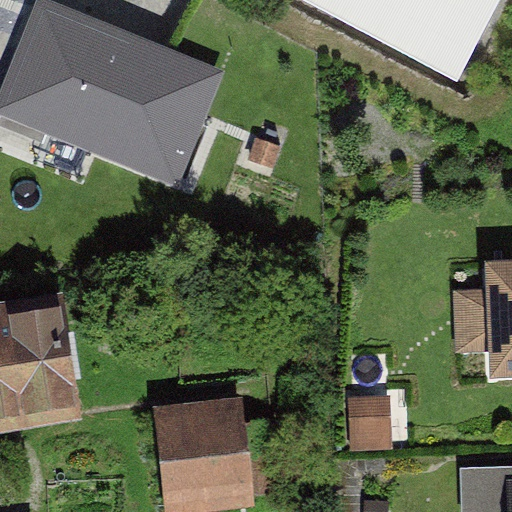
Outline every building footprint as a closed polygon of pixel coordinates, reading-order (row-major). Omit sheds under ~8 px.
[(511,0),(308,0),(475,85),(511,13),(511,0)] [(216,71),(45,5),(5,106),(177,172),(216,71)] [(511,265),(484,266),(487,378),(511,376),(511,265)] [(67,306),(0,315),(0,439),(85,428),(67,306)] [(391,396),(352,397),(354,451),(393,450),(391,396)] [(247,400),(148,411),(158,511),(258,511),(257,495),(288,492),(281,424),(250,427),(247,400)] [(511,511),(511,470),(463,473),(464,511),(511,511)]
